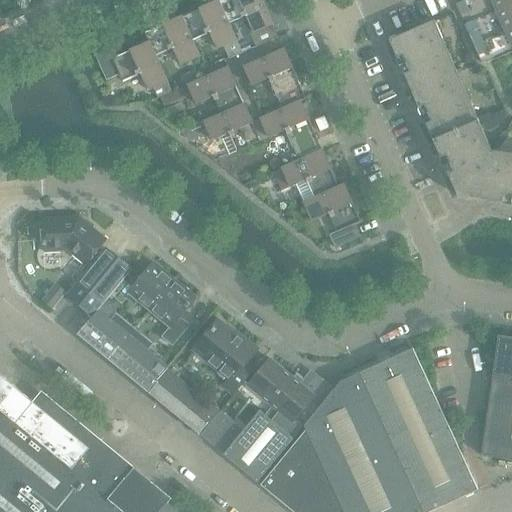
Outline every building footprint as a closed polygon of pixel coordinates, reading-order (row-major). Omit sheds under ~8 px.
[(262,0),(219,0),(218,1),(229,24),(246,16),(253,32),(249,34),(256,48),(278,38),(273,25),(262,0)] [(511,0),(491,0),(496,11),(511,4),(511,0)] [(218,1),(182,17),(192,40),(193,40),(210,33),(217,49),(237,41),(229,24),(218,1)] [(461,17),(469,13),(464,1),(455,5),(461,17)] [(511,28),(511,4),(496,11),(505,31),(511,28)] [(145,33),(149,42),(156,57),(156,56),(173,49),(181,66),(200,57),(193,40),(192,40),(182,17),(145,33)] [(465,25),(473,45),(482,41),(478,30),(480,29),(476,20),(465,25)] [(458,197),(511,203),(511,154),(492,151),(484,133),(478,121),(434,21),(389,41),(458,197)] [(487,52),(482,41),(473,45),(478,56),(487,52)] [(168,82),(156,56),(156,57),(149,42),(113,58),(109,49),(95,55),(107,81),(119,75),(122,82),(141,74),(148,91),(154,88),(168,82)] [(269,79),(282,109),(283,109),(301,101),(301,102),(306,99),(300,87),(301,87),(284,49),(244,67),(252,86),(269,79)] [(213,97),(221,115),(244,104),(228,67),(188,85),(196,104),(213,97)] [(196,70),(183,76),(187,84),(200,78),(196,70)] [(168,82),(154,88),(158,98),(160,97),(172,92),(168,82)] [(172,92),(160,97),(164,105),(186,96),(182,88),(172,92)] [(286,130),(299,160),(299,161),(322,151),(322,150),(317,139),(317,138),(301,102),(301,101),(283,109),(282,109),(260,118),(269,138),(286,130)] [(260,118),(252,122),(244,104),(221,115),(204,122),(208,130),(213,141),(229,134),(237,152),(269,138),(260,118)] [(502,110),(478,121),(484,133),(497,127),(505,118),(502,110)] [(204,122),(180,133),(184,136),(191,142),(208,130),(204,122)] [(504,149),(511,138),(511,131),(507,127),(495,142),(504,149)] [(339,187),(338,187),(322,151),(299,161),(299,160),(282,168),(285,176),(291,187),(307,180),(315,197),(315,198),(339,187)] [(282,168),(271,174),(274,181),(276,180),(285,176),(282,168)] [(344,184),(338,187),(339,187),(315,198),(315,197),(304,202),(312,221),(329,214),(337,231),(329,235),(335,248),(361,237),(355,224),(361,222),(344,184)] [(88,261),(92,265),(103,252),(99,248),(106,240),(79,218),(43,220),(45,251),(64,250),(66,248),(86,264),(88,261)] [(103,252),(92,265),(68,295),(92,316),(130,269),(106,249),(103,252)] [(130,294),(150,310),(174,281),(153,263),(138,282),(129,275),(112,296),(121,304),(130,294)] [(196,298),(174,281),(150,310),(169,326),(161,335),(173,345),(190,324),(183,318),(186,313),(184,312),(196,298)] [(56,284),(42,301),(53,309),(66,293),(56,284)] [(78,335),(109,360),(129,335),(98,310),(78,335)] [(196,350),(213,364),(230,378),(224,386),(234,395),(254,370),(245,362),(251,355),(233,340),(236,336),(219,322),(196,350)] [(168,368),(129,335),(109,360),(148,393),(168,368)] [(511,338),(498,336),(493,376),(511,378),(511,338)] [(413,349),(359,373),(423,511),(430,511),(478,490),(413,349)] [(264,475),(303,428),(304,426),(334,390),(311,371),(300,385),(270,361),(250,386),(274,405),(265,415),(260,411),(244,431),(220,412),(201,436),(258,483),(264,475)] [(199,435),(218,412),(169,371),(150,394),(199,435)] [(0,511),(189,511),(173,498),(176,493),(139,462),(126,478),(0,373),(0,511)] [(423,511),(359,373),(341,382),(334,390),(304,426),(344,511),(423,511)] [(481,455),(511,459),(511,378),(493,376),(481,455)] [(293,511),(344,511),(304,426),(303,428),(264,475),(267,478),(261,485),(293,511)]
